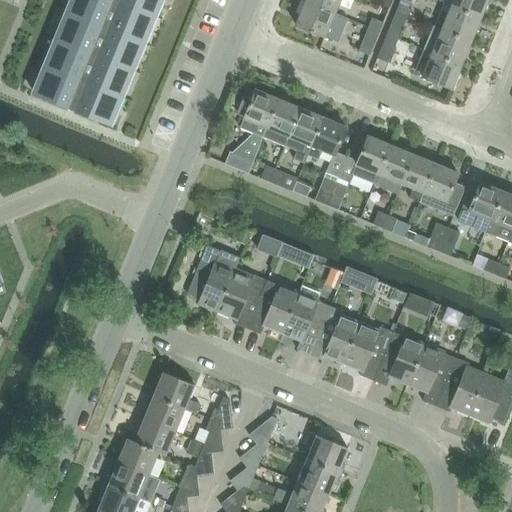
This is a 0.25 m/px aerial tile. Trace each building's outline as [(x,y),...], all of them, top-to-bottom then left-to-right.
[(72,0),(34,94),(109,125),(160,0),(72,0)] [(307,0),(306,2),(336,15),(341,0),(307,0)] [(400,0),(396,11),(404,15),(406,15),(407,16),(410,9),(408,9),(411,0),(400,0)] [(454,0),(452,6),(452,7),(482,19),(489,0),(454,0)] [(341,31),(331,26),(336,15),(306,2),(297,27),(336,43),(341,31)] [(444,3),(434,26),(443,30),(442,31),(472,43),(482,19),(452,7),(452,6),(444,3)] [(372,18),(368,28),(379,32),(383,23),(372,18)] [(402,28),(399,27),(391,24),(387,34),(398,38),(402,28)] [(434,26),(425,50),(433,53),(432,54),(462,67),(472,43),(442,31),(443,30),(434,26)] [(368,28),(359,51),(369,55),(379,32),(368,28)] [(387,34),(377,59),(388,63),(398,38),(387,34)] [(462,67),(432,54),(433,53),(425,50),(420,60),(428,64),(423,77),(452,90),(462,67)] [(248,90),(237,114),(245,118),(240,128),(252,132),(263,137),(264,137),(279,101),(256,91),(255,93),(248,90)] [(289,138),(301,110),(279,101),(264,137),(285,146),(289,138)] [(301,110),(289,138),(286,147),(298,152),(294,160),(304,165),(308,156),(323,119),(301,110)] [(323,119),(308,156),(318,160),(322,152),(333,156),(334,157),(336,153),(346,129),(323,119)] [(337,183),(328,206),(338,210),(353,175),(375,184),(379,175),(380,175),(391,147),(368,137),(358,162),(347,158),(337,183)] [(225,164),(248,173),(254,162),(253,161),(257,152),(243,147),(239,156),(230,152),(225,164)] [(379,175),(375,184),(386,188),(390,179),(401,184),(413,156),(391,147),(380,175),(379,175)] [(424,194),(436,165),(413,156),(401,184),(413,189),(409,198),(420,203),(424,194)] [(275,169),(266,165),(261,179),(270,183),(275,169)] [(424,194),(420,203),(452,216),(465,187),(455,183),(458,175),(436,165),(424,194)] [(285,173),(275,169),(270,183),(279,186),(285,173)] [(324,178),(315,201),(328,206),(337,183),(324,178)] [(459,221),(487,233),(504,192),(481,182),(474,200),(468,198),(459,221)] [(496,237),(501,226),(511,230),(511,195),(504,192),(487,233),(496,237)] [(373,225),(383,228),(388,215),(379,212),(373,225)] [(383,228),(392,232),(395,225),(397,219),(388,215),(383,228)] [(391,233),(409,240),(412,232),(396,225),(395,225),(392,232),(391,233)] [(460,233),(448,228),(438,251),(450,256),(460,233)] [(241,229),(236,241),(245,245),(250,233),(241,229)] [(284,243),(262,234),(256,249),(277,258),(284,243)] [(479,252),(504,264),(509,253),(485,241),(479,252)] [(198,304),(217,312),(234,272),(239,259),(207,246),(187,294),(200,299),(198,304)] [(499,264),(488,259),(484,270),(495,275),(499,264)] [(510,268),(499,264),(495,275),(506,279),(510,268)] [(340,282),(353,287),(359,272),(347,267),(340,282)] [(234,272),(217,312),(235,319),(233,323),(247,329),(268,281),(235,268),(234,272)] [(331,269),(329,274),(341,279),(343,274),(331,269)] [(282,334),(299,294),(268,281),(247,329),(260,334),(263,326),(282,334)] [(299,294),(282,334),(300,341),(296,349),(310,355),(331,307),(317,302),(320,294),(302,287),(299,294)] [(412,310),(417,296),(410,293),(404,307),(412,310)] [(324,356),(344,364),(361,324),(341,316),(343,312),(331,307),(310,355),(323,360),(324,356)] [(462,317),(457,329),(466,333),(471,321),(462,317)] [(361,324),(344,364),(361,371),(359,375),(373,381),(394,333),(379,327),(377,331),(361,324)] [(487,336),(498,341),(502,331),(491,327),(487,336)] [(389,377),(408,385),(425,346),(394,333),(373,381),(386,386),(389,377)] [(436,407),(456,359),(425,346),(408,385),(426,392),(422,401),(436,407)] [(451,408),(470,416),(487,376),(467,368),(469,364),(456,359),(436,407),(449,412),(451,408)] [(487,376),(470,416),(488,423),(490,418),(503,424),(511,402),(511,371),(509,370),(503,383),(487,376)] [(153,385),(149,394),(185,409),(185,410),(196,414),(200,404),(189,400),(195,385),(163,372),(157,387),(153,385)] [(150,404),(143,419),(176,433),(185,410),(185,409),(149,394),(146,402),(150,404)] [(214,408),(210,420),(214,421),(220,424),(221,430),(233,429),(230,400),(224,397),(219,410),(214,408)] [(249,435),(256,445),(262,440),(268,443),(277,420),(272,417),(249,435)] [(133,431),(130,439),(134,441),(133,442),(159,453),(166,456),(176,433),(143,419),(138,433),(133,431)] [(209,432),(204,444),(210,447),(211,453),(224,451),(221,430),(220,424),(214,421),(210,420),(205,430),(209,432)] [(316,435),(306,459),(342,474),(346,465),(342,463),(348,448),(316,435)] [(123,447),(117,462),(149,476),(159,453),(133,442),(134,441),(127,438),(123,437),(119,446),(123,447)] [(252,464),(258,466),(268,443),(262,440),(256,445),(239,459),(246,468),(252,464)] [(194,441),(188,454),(197,458),(203,445),(194,441)] [(204,444),(195,467),(196,477),(214,475),(211,453),(210,447),(204,444)] [(306,459),(297,482),(329,495),(335,481),(339,482),(342,474),(306,459)] [(107,475),(104,484),(140,499),(149,476),(117,462),(111,476),(107,475)] [(260,481),(253,479),(258,466),(252,464),(246,468),(230,481),(237,491),(243,487),(249,489),(256,492),(259,484),(260,481)] [(186,491),(187,497),(199,496),(196,477),(195,467),(190,465),(180,489),(186,491)] [(273,500),(288,505),(303,511),(326,511),(327,511),(323,510),(329,495),(297,482),(292,494),(278,488),(277,491),(273,500)] [(104,493),(98,508),(106,511),(134,511),(140,499),(104,484),(100,492),(104,493)] [(259,484),(256,492),(273,500),(277,491),(259,484)] [(229,511),(233,510),(239,511),(249,489),(243,487),(237,491),(221,505),(226,511),(229,511)] [(186,491),(180,489),(171,511),(188,511),(187,497),(186,491)]
